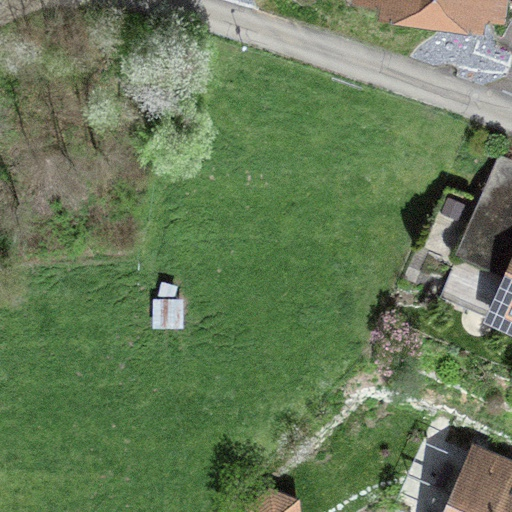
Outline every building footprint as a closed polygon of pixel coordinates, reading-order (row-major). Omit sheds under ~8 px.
[(352,0),(380,3),(378,15),(484,28),(486,17),(507,19),(509,0),(352,0)] [(511,328),(511,159),(499,154),(456,252),(501,272),(482,315),(511,328)] [(442,213),(459,221),(467,205),(450,197),(442,213)] [(151,327),(184,327),(184,297),(151,296),(151,327)] [(413,511),(511,511),(511,458),(472,441),(464,457),(440,446),(411,511),(413,511)] [(301,511),(299,495),(273,485),(245,504),(245,511),(301,511)]
